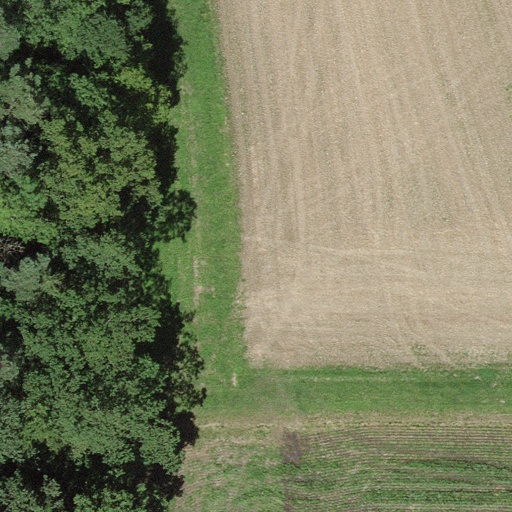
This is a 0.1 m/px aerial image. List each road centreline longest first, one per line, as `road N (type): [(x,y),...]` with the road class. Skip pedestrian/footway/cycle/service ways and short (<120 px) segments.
road 1 (track): [(135,0),(89,511)]
road 2 (track): [(99,403),(511,410)]
